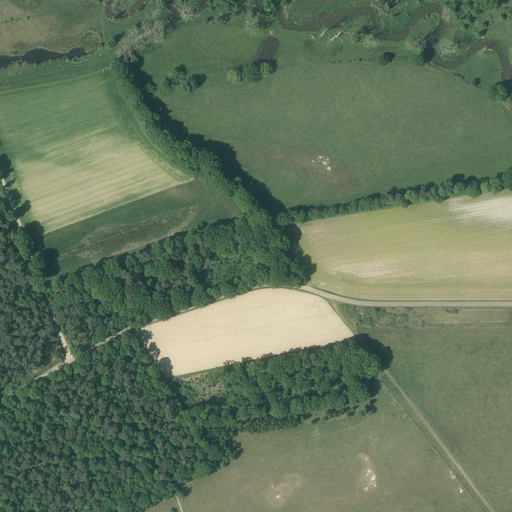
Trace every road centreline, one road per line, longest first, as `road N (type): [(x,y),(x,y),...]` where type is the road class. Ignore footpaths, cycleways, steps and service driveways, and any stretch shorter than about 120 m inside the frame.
road 1 (unclassified): [(0,399),(128,330),(251,286),(296,287),(349,304),(511,306)]
road 2 (track): [(324,294),(493,511)]
road 3 (track): [(0,188),(70,361)]
